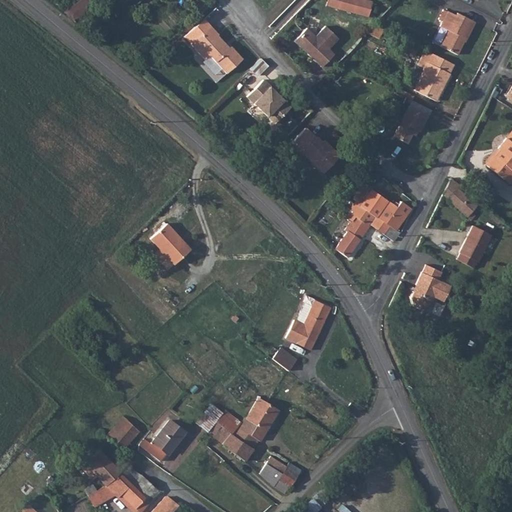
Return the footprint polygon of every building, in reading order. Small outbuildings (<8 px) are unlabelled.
[(361,0),(326,0),(325,6),(372,19),(374,10),(371,9),(372,3),(361,0)] [(75,21),(88,11),(81,2),(68,12),(75,21)] [(473,21),(455,12),(454,14),(446,10),(438,25),(446,29),(438,45),(455,53),(462,41),(461,40),(461,38),(461,37),(465,38),(473,21)] [(362,33),(375,38),(380,29),(370,24),(362,33)] [(304,29),(293,42),(310,58),(311,56),(315,60),(314,61),(320,67),(332,54),(326,49),(336,38),(323,26),(313,37),(304,29)] [(220,34),(213,27),(193,45),(206,60),(212,55),(228,73),(245,59),(234,47),(232,48),(220,35),(220,34)] [(448,71),(447,70),(451,62),(428,51),(420,68),(421,69),(412,89),(434,100),(448,71)] [(271,87),(265,80),(248,97),(275,124),(291,108),(283,100),(282,101),(279,98),(280,97),(271,88),(271,87)] [(414,129),(417,130),(419,131),(430,109),(411,99),(393,137),(407,143),(411,134),(414,129)] [(306,129),(293,142),(305,155),(318,139),(317,138),(316,139),(306,129)] [(497,148),(499,150),(487,165),(503,179),(511,168),(511,133),(507,139),(505,138),(497,148)] [(318,139),(305,155),(324,173),(340,157),(327,145),(326,146),(318,139)] [(368,166),(361,160),(351,171),(359,178),(368,166)] [(457,187),(459,185),(449,178),(444,188),(441,195),(469,219),(473,214),(470,209),(474,204),(457,187)] [(356,202),(395,230),(405,216),(409,209),(401,202),(392,213),(383,206),(389,199),(365,183),(356,198),(357,200),(356,202)] [(356,202),(354,204),(347,217),(352,221),(346,231),(348,232),(337,250),(348,259),(370,225),(391,240),(398,232),(395,230),(356,202)] [(166,223),(150,237),(160,249),(173,265),(188,252),(178,241),(179,240),(166,223)] [(482,250),(490,234),(471,225),(465,237),(482,250)] [(465,237),(458,252),(459,252),(456,260),(474,268),(482,250),(465,237)] [(167,269),(173,265),(160,249),(154,254),(167,269)] [(443,271),(446,264),(432,257),(428,264),(443,271)] [(424,266),(420,273),(419,273),(413,286),(416,287),(415,290),(413,289),(431,299),(432,298),(441,303),(448,287),(435,281),(439,273),(424,266)] [(431,301),(431,299),(413,289),(408,299),(410,306),(414,308),(418,310),(426,307),(428,302),(430,302),(431,301)] [(304,360),(331,302),(324,298),(316,313),(310,311),(307,315),(299,314),(291,332),(289,331),(285,340),(292,345),(288,353),(304,360)] [(292,345),(285,340),(280,349),(288,353),(292,345)] [(271,360),(280,367),(285,358),(277,353),(271,360)] [(288,373),(294,365),(285,358),(280,367),(288,373)] [(242,416),(236,423),(230,432),(215,421),(204,434),(222,451),(232,457),(246,465),(276,413),(260,403),(255,400),(244,417),(242,416)] [(230,432),(236,423),(223,412),(215,421),(230,432)] [(204,434),(215,421),(207,415),(198,428),(204,434)] [(105,439),(121,454),(137,434),(121,421),(105,439)] [(182,434),(168,424),(145,453),(160,463),(167,453),(168,454),(182,434)] [(121,454),(105,439),(95,453),(111,467),(121,454)] [(106,486),(119,474),(111,467),(95,453),(79,472),(91,480),(94,477),(106,486)] [(278,469),(287,475),(292,469),(283,462),(278,469)] [(292,469),(287,475),(281,484),(289,489),(302,476),(292,469)] [(138,506),(141,503),(146,507),(156,495),(148,488),(142,483),(131,473),(125,480),(119,474),(106,486),(103,488),(119,503),(120,501),(132,511),(141,511),(143,511),(138,506)] [(322,485),(316,491),(323,505),(332,495),(322,485)] [(297,511),(298,511),(316,511),(323,505),(316,491),(297,511)] [(96,511),(102,508),(98,503),(92,507),(95,511),(96,511)] [(174,511),(164,503),(155,511),(174,511)]
